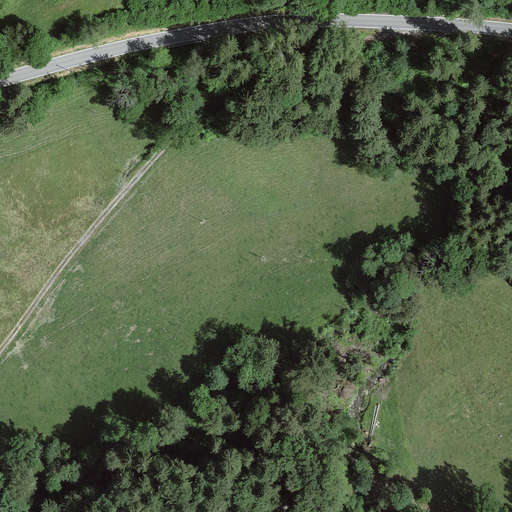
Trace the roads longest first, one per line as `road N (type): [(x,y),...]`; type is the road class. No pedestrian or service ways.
road 1 (secondary): [(511,33),(293,23),(121,49),(0,82)]
road 2 (track): [(353,24),(186,121),(98,219),(0,350)]
